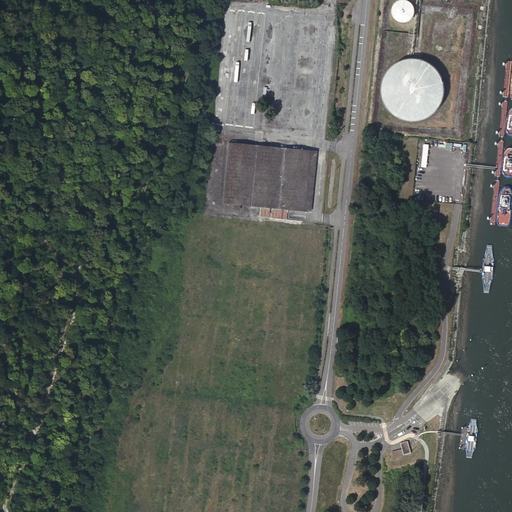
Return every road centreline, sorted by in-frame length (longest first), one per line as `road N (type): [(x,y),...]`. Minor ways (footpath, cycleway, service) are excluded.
road 1 (track): [(200,0),(51,511)]
road 2 (secondary): [(366,0),(323,407)]
